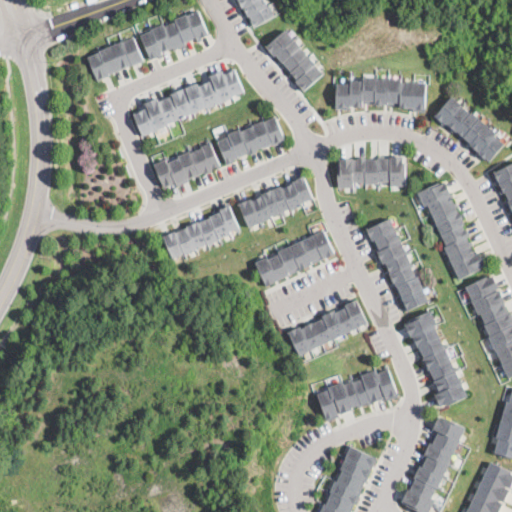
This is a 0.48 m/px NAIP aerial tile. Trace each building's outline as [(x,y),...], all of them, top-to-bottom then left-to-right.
[(266,0),(268,4),(270,2),(276,15),(254,26),(251,20),(253,20),(250,15),(248,16),(239,0),(266,0)] [(200,8),(210,32),(198,37),(197,35),(161,50),(163,53),(152,58),(142,34),(152,29),(151,28),(164,22),(165,25),(176,20),(175,18),(200,8)] [(324,71),(305,88),(297,79),(298,78),(276,53),(275,54),(273,50),(272,51),(267,46),(287,29),(324,71)] [(144,59),(97,78),(88,56),(100,51),(99,50),(122,40),(123,41),(134,36),(144,59)] [(235,67),(244,89),(233,94),(233,96),(209,106),(208,105),(168,122),(169,124),(142,135),(133,114),(149,107),(146,101),(157,97),(158,101),(172,95),(171,93),(198,82),(199,84),(212,78),(210,74),(222,68),(224,72),(235,67)] [(403,78),(403,80),(428,81),(426,110),(413,110),(413,107),(400,106),(400,104),(382,103),(382,104),(378,104),(378,102),(365,102),(365,106),(350,105),(350,108),(337,108),(338,82),(349,82),(349,79),(364,79),(364,76),(403,78)] [(471,111),(472,110),(499,131),(496,134),(505,142),(491,160),(486,157),(485,159),(479,154),(481,152),(467,142),(469,140),(465,136),(463,138),(460,135),(462,133),(457,129),(455,132),(436,117),(454,95),(464,103),(463,104),(471,111)] [(276,116),(285,138),(274,143),(274,141),(257,148),(258,150),(250,153),(249,152),(235,157),(236,159),(228,163),(218,140),(229,136),(228,134),(240,129),(241,131),(253,126),(253,124),(276,116)] [(210,139),(222,166),(218,167),(217,165),(212,167),(213,169),(205,172),(204,171),(177,183),(176,181),(164,186),(154,163),(166,158),(168,162),(180,157),(179,155),(190,149),(191,151),(208,143),(207,141),(210,139)] [(404,155),(404,161),(406,161),(407,184),(391,185),(391,180),(381,180),(381,184),(379,184),(379,182),(366,183),(366,181),(354,181),(354,186),(338,186),(338,164),(341,164),(340,158),(354,157),(354,158),(358,158),(358,156),(366,156),(366,158),(378,158),(378,157),(390,156),(390,155),(404,155)] [(511,213),(506,202),(508,201),(506,197),(508,196),(506,191),(502,193),(500,189),(503,188),(500,182),(498,184),(492,172),(511,162),(511,213)] [(302,204),(291,209),(290,206),(271,214),(272,216),(248,226),(238,202),(304,175),(314,197),(302,202),(302,204)] [(452,193),(451,193),(459,210),(460,209),(464,219),(463,219),(465,223),(463,223),(465,228),(466,227),(470,235),(468,236),(476,253),(480,251),(486,264),(480,266),(481,268),(460,277),(445,245),(447,244),(443,235),(440,237),(439,234),(442,233),(438,224),(435,226),(434,223),(437,221),(434,216),(432,217),(431,213),(433,212),(430,206),(428,207),(427,204),(425,204),(419,191),(439,181),(440,184),(447,181),(452,193)] [(239,227),(230,230),(231,233),(219,237),(220,239),(196,247),(196,249),(170,257),(162,234),(188,226),(187,224),(210,217),(209,215),(220,211),(219,207),(231,203),(239,227)] [(401,240),(402,239),(403,241),(412,264),(417,275),(419,274),(429,300),(406,310),(396,286),(395,286),(393,281),(394,281),(393,279),(392,280),(390,275),(391,275),(390,272),(391,272),(386,261),(384,262),(382,259),(367,227),(391,217),(401,240)] [(255,261),(265,284),(335,252),(324,229),(255,261)] [(506,301),(502,302),(507,312),(509,311),(511,318),(511,374),(509,376),(497,349),(496,350),(490,335),(491,335),(482,312),(479,313),(466,285),(488,275),(488,276),(494,273),(506,301)] [(356,298),(367,322),(299,354),(288,330),(300,325),(301,328),(323,317),(322,314),(334,308),(336,312),(346,307),(344,303),(356,298)] [(469,395),(447,405),(446,403),(441,405),(435,393),(438,392),(433,380),(435,379),(430,368),(428,369),(422,358),(425,357),(419,345),(417,346),(406,323),(411,321),(410,319),(431,309),(438,323),(435,324),(469,395)] [(388,365),(398,393),(397,394),(398,395),(387,399),(386,397),(368,403),(368,402),(359,406),(358,404),(353,406),(354,409),(339,414),(340,416),(328,421),(317,391),(321,389),(321,391),(328,389),(329,388),(328,386),(343,380),(344,383),(349,381),(348,379),(352,378),(353,380),(359,378),(358,376),(362,375),(361,374),(377,368),(378,371),(386,368),(385,366),(388,365)] [(511,456),(494,451),(499,437),(496,436),(507,399),(510,400),(511,393),(511,456)] [(439,416),(444,418),(445,416),(466,426),(438,487),(436,486),(431,498),(444,504),(440,511),(431,507),(428,511),(423,511),(407,504),(408,502),(402,499),(417,469),(418,470),(427,451),(425,450),(427,446),(428,447),(437,428),(434,427),(439,416)] [(374,456),(363,479),(362,479),(356,492),(358,493),(353,503),(352,502),(346,511),(315,511),(317,509),(320,511),(330,494),(327,493),(328,490),(326,489),(327,487),(331,489),(336,480),(333,479),(334,476),(338,478),(342,469),(340,468),(345,459),(341,457),(342,455),(345,456),(350,447),(346,445),(347,443),(374,456)] [(511,482),(510,487),(505,484),(504,485),(510,488),(504,501),(498,498),(498,499),(503,502),(498,511),(466,511),(491,460),(511,470),(511,472),(511,482)]
